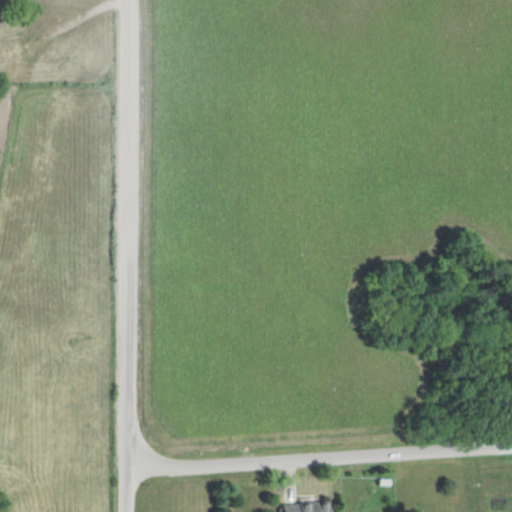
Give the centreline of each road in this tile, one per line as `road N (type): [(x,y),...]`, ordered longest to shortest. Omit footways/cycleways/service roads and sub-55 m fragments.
road 1 (residential): [(132,511),(127,0)]
road 2 (residential): [(511,445),(134,467)]
